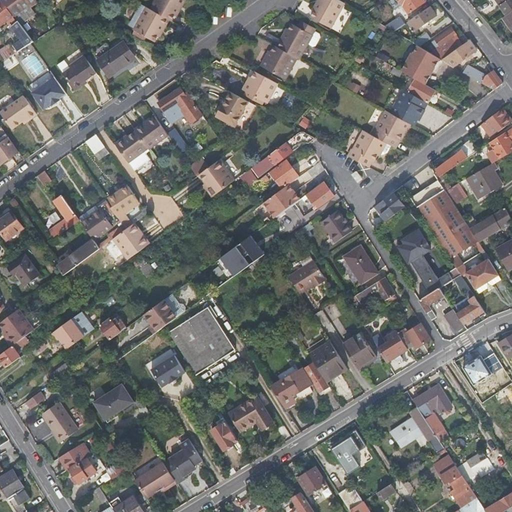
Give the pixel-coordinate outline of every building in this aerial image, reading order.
[(2,0),(1,1),(8,9),(18,0),(2,0)] [(36,0),(18,0),(8,9),(13,16),(18,22),(19,21),(21,25),(34,15),(29,8),(31,7),(38,2),(36,0)] [(186,0),(156,0),(151,10),(170,20),(172,21),(176,15),(180,6),(182,7),(186,0)] [(340,0),(317,0),(317,1),(320,2),(315,10),(311,17),(332,28),(345,3),(340,0)] [(426,2),(424,0),(399,0),(408,14),(426,2)] [(511,9),(511,0),(504,0),(500,3),(498,4),(506,14),(511,9)] [(135,28),(147,7),(142,5),(131,25),(135,28)] [(437,16),(431,6),(408,22),(415,32),(437,16)] [(163,32),(170,20),(151,10),(147,7),(135,28),(134,30),(155,42),(158,36),(161,31),(163,32)] [(13,16),(8,9),(0,14),(0,25),(7,20),(12,27),(13,26),(18,22),(13,16)] [(385,26),(394,20),(390,15),(379,23),(385,26)] [(405,24),(400,16),(394,20),(385,26),(389,28),(394,31),(405,24)] [(302,20),(299,26),(313,35),(315,31),(317,29),(302,20)] [(19,21),(18,22),(13,26),(23,40),(14,46),(18,52),(31,44),(34,41),(21,25),(19,21)] [(285,32),(277,47),(298,58),(300,59),(308,44),(313,35),(299,26),(293,23),(290,29),(288,33),(285,32)] [(386,32),(389,28),(385,26),(379,23),(377,26),(386,32)] [(452,28),(432,42),(436,49),(431,53),(440,59),(442,60),(464,44),(452,28)] [(414,37),(402,30),(399,34),(411,42),(414,37)] [(320,34),(315,31),(313,35),(308,44),(313,47),(316,46),(321,37),(320,34)] [(432,39),(427,32),(413,42),(418,46),(420,46),(420,47),(432,39)] [(471,40),(444,60),(455,66),(478,50),(471,40)] [(134,55),(125,41),(98,60),(110,77),(125,66),(123,63),(134,55)] [(277,47),(274,45),(271,52),(266,60),(264,59),(261,66),(286,80),(298,58),(277,47)] [(443,60),(442,60),(440,59),(431,53),(420,47),(420,46),(418,46),(413,53),(412,52),(411,54),(409,55),(406,59),(407,62),(402,71),(416,79),(426,84),(433,72),(436,73),(443,60)] [(389,58),(383,54),(381,59),(387,62),(389,58)] [(137,58),(134,55),(123,63),(125,66),(137,58)] [(97,73),(84,56),(71,66),(72,68),(64,74),(76,91),(85,85),(83,83),(97,73)] [(488,76),(468,65),(464,72),(482,83),(494,90),(495,90),(504,83),(494,70),(488,76)] [(279,84),(256,71),(252,78),(250,82),(248,81),(243,90),(246,91),(265,102),(268,103),(279,84)] [(67,94),(55,77),(33,93),(45,110),(52,105),(53,106),(61,100),(60,99),(67,94)] [(428,103),(436,90),(426,84),(416,79),(408,92),(428,103)] [(360,88),(347,81),(345,86),(358,93),(360,88)] [(186,95),(182,88),(159,103),(168,117),(181,108),(192,123),(203,116),(188,93),(186,95)] [(400,97),(391,113),(412,124),(414,126),(418,120),(420,115),(422,116),(426,110),(425,109),(428,103),(408,92),(403,89),(398,96),(400,97)] [(263,105),(265,102),(246,91),(244,95),(263,105)] [(250,102),(231,92),(226,101),(227,101),(225,105),(224,104),(223,104),(216,116),(236,127),(250,102)] [(37,114),(24,95),(0,112),(13,129),(23,122),(28,118),(30,120),(37,114)] [(511,121),(511,120),(503,108),(485,122),(495,135),(511,121)] [(391,145),(396,148),(403,136),(405,132),(407,133),(412,124),(391,113),(386,111),(377,128),(376,128),(372,135),(387,143),(391,145)] [(167,132),(154,115),(147,120),(148,122),(136,131),(148,148),(149,149),(169,135),(167,132)] [(311,122),(304,118),(300,123),(307,128),(311,122)] [(495,135),(485,122),(482,125),(492,137),(495,135)] [(182,138),(174,127),(167,132),(169,135),(174,143),(182,138)] [(479,134),(476,129),(468,135),(472,139),(472,140),(479,134)] [(506,132),(490,143),(494,150),(487,154),(493,163),(511,151),(511,132),(510,129),(506,132)] [(123,138),(116,144),(129,163),(148,148),(136,131),(128,137),(124,140),(123,138)] [(349,156),(370,167),(373,161),(374,162),(378,155),(381,150),(383,151),(387,143),(372,135),(364,131),(353,150),(352,150),(349,156)] [(286,143),(253,168),(260,177),(275,165),(293,151),(291,149),(297,145),(299,144),(304,142),(309,143),(315,138),(304,132),(300,133),(286,143)] [(0,136),(0,142),(1,143),(9,138),(6,133),(0,136)] [(100,161),(110,153),(97,134),(87,142),(100,161)] [(19,152),(9,138),(1,143),(0,143),(0,163),(1,165),(19,152)] [(190,148),(182,138),(174,143),(181,153),(190,148)] [(472,140),(472,139),(465,144),(473,154),(479,150),(472,140)] [(387,154),(391,145),(387,143),(383,151),(381,150),(378,155),(380,156),(387,154)] [(473,154),(465,144),(455,151),(457,155),(463,150),(468,157),(473,154)] [(443,175),(468,157),(463,150),(457,155),(444,165),(442,162),(436,167),(438,169),(436,170),(438,172),(440,176),(443,175)] [(190,166),(198,176),(200,175),(208,169),(200,159),(190,166)] [(235,180),(220,160),(208,169),(200,175),(206,184),(208,182),(211,186),(207,189),(213,197),(235,180)] [(300,177),(287,160),(271,172),(283,189),(290,184),(300,177)] [(496,189),(488,175),(494,171),(497,169),(494,163),(467,178),(479,199),(496,189)] [(253,174),(250,170),(242,176),(245,180),(253,174)] [(46,185),(52,181),(46,171),(39,175),(46,185)] [(363,179),(357,171),(353,175),(358,182),(363,179)] [(494,171),(488,175),(496,189),(503,185),(494,171)] [(438,178),(435,174),(426,180),(427,181),(408,193),(413,201),(457,268),(485,251),(479,242),(470,228),(455,205),(446,191),(438,178)] [(443,175),(440,176),(438,178),(446,191),(451,188),(443,175)] [(337,199),(324,181),(307,195),(309,198),(315,206),(314,207),(318,213),(337,199)] [(467,196),(459,183),(446,191),(455,205),(467,196)] [(301,199),(290,184),(283,189),(264,203),(276,218),(277,217),(301,199)] [(111,208),(114,212),(127,229),(133,224),(135,223),(151,211),(147,205),(141,209),(143,212),(131,221),(127,215),(125,212),(133,207),(140,203),(128,187),(110,198),(114,205),(111,208)] [(405,207),(394,193),(376,206),(387,221),(405,207)] [(81,221),(63,195),(55,201),(67,218),(73,226),(81,221)] [(83,223),(95,239),(113,227),(107,218),(114,212),(111,208),(105,199),(96,205),(100,211),(83,223)] [(282,224),(290,218),(294,215),(307,205),(304,201),(302,199),(301,199),(277,217),(282,224)] [(96,205),(79,217),(83,223),(100,211),(96,205)] [(511,218),(505,207),(470,228),(479,242),(511,222),(511,218)] [(25,228),(12,210),(0,219),(0,231),(7,241),(25,228)] [(353,231),(338,210),(322,222),(337,243),(353,231)] [(294,215),(290,218),(294,224),(299,221),(294,215)] [(73,226),(67,218),(53,228),(59,236),(72,227),(73,226)] [(85,227),(81,221),(73,226),(72,227),(76,233),(85,227)] [(144,235),(135,223),(133,224),(142,236),(144,235)] [(133,224),(127,229),(119,235),(114,239),(129,260),(151,243),(144,235),(142,236),(133,224)] [(307,233),(303,227),(297,232),(301,238),(307,233)] [(53,228),(49,231),(54,239),(59,236),(53,228)] [(119,235),(116,230),(107,236),(109,238),(111,241),(114,239),(119,235)] [(410,261),(430,294),(440,287),(442,286),(452,280),(448,273),(437,279),(421,254),(430,249),(418,230),(401,240),(404,244),(398,248),(408,263),(410,261)] [(111,241),(109,238),(101,243),(104,246),(111,241)] [(69,251),(55,262),(65,275),(100,249),(94,240),(72,256),(69,251)] [(511,266),(511,240),(497,249),(508,269),(511,266)] [(379,273),(361,246),(345,257),(362,284),(379,273)] [(276,255),(272,249),(252,263),(255,268),(257,270),(276,255)] [(485,251),(457,268),(461,275),(462,276),(466,273),(480,293),(502,280),(489,259),(490,258),(485,251)] [(40,275),(26,255),(9,268),(14,275),(17,273),(26,285),(40,275)] [(149,262),(145,257),(138,263),(142,267),(149,262)] [(327,280),(314,261),(290,277),(300,294),(313,286),(314,288),(327,280)] [(156,272),(149,262),(141,268),(148,278),(156,272)] [(257,270),(255,268),(250,271),(256,279),(261,276),(257,270)] [(442,286),(440,287),(444,293),(460,283),(465,291),(470,288),(462,276),(461,275),(452,280),(442,286)] [(395,295),(385,278),(378,282),(356,295),(359,301),(362,305),(368,301),(381,293),(386,300),(395,295)] [(189,285),(181,291),(187,298),(195,292),(189,285)] [(430,294),(419,300),(432,321),(437,318),(429,305),(445,295),(444,293),(440,287),(430,294)] [(381,303),(386,300),(381,293),(368,301),(370,305),(378,300),(381,303)] [(173,294),(165,300),(178,317),(186,311),(186,307),(184,304),(180,304),(173,294)] [(356,295),(349,300),(354,309),(357,307),(355,303),(359,301),(356,295)] [(397,298),(395,295),(386,300),(388,304),(397,298)] [(485,311),(475,296),(470,300),(473,305),(457,314),(459,316),(464,324),(485,311)] [(165,300),(145,315),(152,325),(153,326),(154,325),(158,331),(178,317),(165,300)] [(209,307),(169,332),(197,375),(236,350),(209,307)] [(396,307),(387,313),(390,318),(399,312),(396,307)] [(35,330),(19,309),(0,323),(0,324),(6,332),(7,331),(9,335),(6,337),(13,346),(26,336),(35,330)] [(457,314),(454,309),(445,316),(452,326),(450,327),(454,333),(465,326),(464,324),(459,316),(457,314)] [(95,329),(82,312),(53,333),(57,338),(58,337),(62,341),(67,349),(95,329)] [(128,327),(117,313),(112,318),(111,317),(100,325),(111,340),(128,327)] [(375,313),(361,321),(365,327),(378,319),(375,313)] [(431,340),(421,324),(409,332),(407,328),(399,333),(409,349),(415,345),(417,348),(431,340)] [(153,326),(152,325),(149,327),(154,334),(158,331),(154,325),(153,326)] [(370,335),(387,363),(409,349),(399,333),(397,330),(387,337),(390,341),(384,345),(377,331),(370,335)] [(378,358),(363,333),(344,344),(356,363),(364,359),(367,364),(378,358)] [(511,335),(499,343),(510,359),(511,357),(511,335)] [(30,342),(26,336),(13,346),(0,355),(0,357),(7,367),(21,357),(17,352),(30,342)] [(345,364),(331,342),(310,355),(315,362),(327,382),(337,375),(335,371),(345,364)] [(152,371),(163,388),(171,383),(171,384),(179,379),(178,378),(186,373),(175,356),(152,371)] [(492,374),(481,356),(464,367),(475,385),(492,374)] [(367,364),(364,359),(356,363),(360,368),(367,364)] [(305,368),(319,393),(323,390),(325,394),(332,390),(330,386),(327,382),(315,362),(305,368)] [(71,370),(66,363),(49,376),(54,382),(71,370)] [(348,369),(345,364),(335,371),(337,375),(348,369)] [(314,384),(303,367),(272,387),(284,405),(295,398),(294,396),(314,384)] [(126,382),(98,401),(111,419),(138,399),(126,382)] [(439,385),(414,401),(418,407),(435,433),(444,427),(433,409),(438,406),(443,413),(452,407),(439,385)] [(42,389),(47,399),(54,396),(50,386),(42,389)] [(493,396),(504,412),(511,405),(511,401),(504,389),(493,396)] [(46,399),(41,392),(27,402),(32,409),(46,399)] [(240,432),(257,421),(260,419),(266,428),(275,423),(258,396),(229,414),(240,432)] [(298,402),(295,398),(284,405),(286,409),(298,402)] [(79,430),(60,402),(42,414),(54,430),(52,431),(60,443),(79,430)] [(435,433),(418,407),(409,412),(413,418),(392,432),(402,448),(424,433),(438,454),(445,449),(441,442),(435,433)] [(239,440),(224,418),(217,423),(219,426),(211,431),(223,450),(239,440)] [(266,428),(260,419),(257,421),(263,430),(266,428)] [(445,440),(451,436),(444,427),(435,433),(441,442),(445,440)] [(367,446),(356,429),(330,446),(349,475),(360,467),(352,454),(367,446)] [(464,448),(465,440),(456,439),(455,447),(464,448)] [(203,460),(190,440),(182,446),(185,451),(165,463),(176,480),(178,483),(178,484),(186,479),(183,476),(192,470),(190,467),(195,465),(203,460)] [(449,446),(445,440),(441,442),(445,449),(449,446)] [(84,442),(62,456),(70,469),(82,461),(88,457),(92,455),(84,442)] [(495,468),(484,451),(458,467),(462,474),(467,481),(479,473),(482,477),(495,468)] [(450,482),(462,474),(458,467),(450,455),(434,465),(447,484),(450,482)] [(62,456),(59,458),(67,470),(70,469),(62,456)] [(80,484),(93,475),(97,472),(88,457),(82,461),(70,469),(75,476),(72,478),(76,485),(79,483),(80,484)] [(128,470),(124,462),(110,471),(114,478),(128,470)] [(164,462),(136,481),(147,498),(157,492),(176,480),(164,462)] [(327,483),(317,467),(298,479),(309,495),(327,483)] [(0,476),(0,484),(16,511),(25,506),(23,503),(31,498),(13,469),(0,476)] [(467,481),(462,474),(450,482),(453,487),(451,488),(453,490),(451,491),(462,508),(478,497),(477,496),(472,488),(467,481)] [(178,483),(176,480),(157,492),(159,496),(178,483)] [(397,492),(391,484),(377,493),(382,500),(397,492)] [(483,492),(478,484),(472,488),(477,496),(483,492)] [(100,487),(95,491),(103,504),(108,500),(100,487)] [(357,506),(346,491),(340,495),(350,510),(357,506)] [(286,511),(315,511),(303,493),(293,499),(296,505),(286,511)] [(511,493),(485,509),(486,511),(502,511),(511,506),(511,493)] [(112,506),(114,509),(116,511),(144,511),(134,496),(123,503),(119,496),(110,502),(112,506)] [(258,511),(265,508),(257,496),(242,506),(246,511),(258,511)] [(486,511),(485,509),(478,497),(462,508),(455,511),(486,511)] [(351,511),(371,511),(364,501),(357,506),(350,510),(351,511)]
